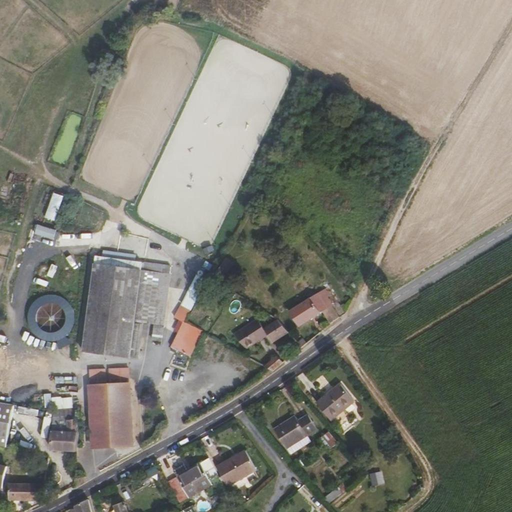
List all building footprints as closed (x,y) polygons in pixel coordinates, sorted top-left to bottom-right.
[(53,191),(47,218),(58,220),(63,193),(53,191)] [(43,205),(48,207),(53,195),(48,193),(43,205)] [(129,222),(136,202),(115,195),(113,201),(111,200),(106,214),(109,215),(107,221),(119,225),(121,219),(129,222)] [(130,263),(122,262),(124,251),(111,249),(109,261),(96,259),(96,265),(129,269),(130,263)] [(130,358),(142,271),(129,269),(96,265),(84,352),(130,358)] [(196,272),(191,294),(200,296),(205,274),(196,272)] [(340,316),(328,297),(330,296),(326,290),(293,311),(303,326),(325,311),(333,322),(340,316)] [(183,320),(190,309),(182,304),(175,315),(183,320)] [(244,343),(267,328),(260,319),(236,334),(244,343)] [(291,332),(281,319),(267,328),(244,343),(248,349),(270,334),(275,342),(291,332)] [(194,345),(200,333),(202,331),(184,321),(170,345),(188,356),(194,345)] [(201,349),(208,338),(200,333),(194,345),(201,349)] [(274,370),(284,362),(280,356),(267,367),(274,370)] [(135,447),(132,407),(131,369),(130,369),(111,370),(115,448),(135,447)] [(111,448),(109,417),(107,370),(91,371),(95,449),(111,448)] [(333,419),(357,401),(343,384),(319,402),(333,419)] [(0,443),(9,446),(15,402),(0,399),(0,443)] [(80,434),(79,422),(78,411),(55,410),(54,450),(79,451),(80,434)] [(288,448),(319,429),(309,414),(299,420),(297,416),(276,429),(288,448)] [(211,441),(226,442),(226,429),(211,429),(211,441)] [(229,485),(257,468),(247,450),(218,466),(229,485)] [(214,483),(203,462),(190,469),(186,463),(176,469),(191,496),(214,483)] [(0,488),(4,489),(8,467),(0,465),(0,488)] [(381,471),(370,473),(372,485),(384,484),(381,471)] [(44,500),(46,486),(46,484),(13,483),(13,499),(44,500)] [(62,494),(60,491),(55,493),(55,486),(50,486),(46,486),(44,500),(43,504),(62,494)] [(330,504),(342,494),(338,490),(326,500),(330,504)] [(93,511),(90,499),(72,508),(73,511),(93,511)] [(132,511),(131,508),(132,507),(129,499),(115,505),(117,511),(132,511)]
